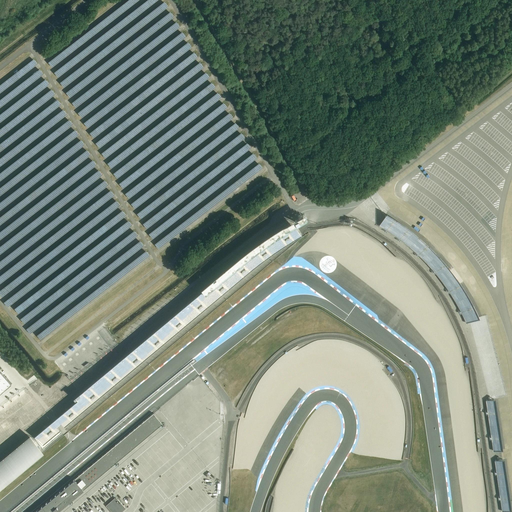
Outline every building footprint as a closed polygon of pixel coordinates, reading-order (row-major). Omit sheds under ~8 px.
[(140,0),(128,0),(48,63),(52,68),(140,0)] [(159,0),(147,0),(54,73),(58,79),(159,0)] [(168,7),(164,2),(59,83),(64,88),(168,7)] [(174,17),(170,11),(65,93),(70,98),(174,17)] [(181,27),(177,22),(72,103),(76,108),(181,27)] [(186,37),(182,32),(77,113),(82,118),(186,37)] [(192,47),(188,42),(83,123),(88,128),(192,47)] [(198,58),(193,53),(89,134),(93,139),(198,58)] [(0,93),(37,65),(33,59),(0,85),(0,93)] [(204,68),(200,62),(95,143),(100,149),(204,68)] [(0,109),(44,75),(40,70),(0,100),(0,109)] [(210,78),(206,72),(101,153),(106,159),(210,78)] [(0,123),(50,85),(45,80),(0,114),(0,123)] [(216,88),(212,83),(107,164),(111,169),(216,88)] [(0,138),(55,95),(51,90),(0,129),(0,138)] [(221,98),(217,93),(113,174),(117,180),(221,98)] [(0,152),(61,105),(57,100),(0,144),(0,152)] [(228,109),(224,103),(119,184),(123,190),(228,109)] [(0,167),(67,116),(63,110),(0,158),(0,167)] [(234,119),(229,113),(125,194),(129,200),(234,119)] [(0,182),(73,126),(69,120),(0,173),(0,182)] [(240,129),(236,124),(131,205),(135,210),(240,129)] [(0,197),(79,135),(75,130),(0,188),(0,197)] [(246,138),(242,133),(137,214),(141,219),(246,138)] [(0,211),(85,146),(81,140),(0,202),(0,211)] [(252,149),(247,143),(143,225),(147,230),(252,149)] [(0,226),(91,156),(87,151),(0,217),(0,226)] [(258,159),(254,153),(149,234),(153,240),(258,159)] [(0,241),(97,166),(93,160),(0,232),(0,241)] [(263,169),(259,163),(154,244),(159,250),(263,169)] [(0,255),(103,176),(99,171),(0,247),(0,255)] [(0,270),(109,186),(104,181),(0,261),(0,270)] [(0,285),(115,196),(110,191),(0,276),(0,285)] [(121,206),(116,201),(0,291),(0,295),(2,298),(121,206)] [(126,217),(122,211),(4,303),(8,309),(126,217)] [(385,213),(379,226),(385,230),(399,240),(418,255),(435,272),(448,290),(457,305),(466,323),(479,318),(474,306),(465,290),(451,271),(433,250),(410,230),(385,213)] [(132,227),(128,221),(14,309),(19,315),(132,227)] [(159,356),(156,352),(230,289),(266,260),(301,237),(295,228),(271,243),(252,258),(235,272),(217,286),(200,300),(183,314),(166,328),(148,342),(150,346),(134,359),(117,373),(99,387),(82,401),(66,414),(74,424),(90,411),(159,356)] [(139,237),(134,231),(20,320),(24,325),(139,237)] [(145,247),(140,241),(26,330),(31,335),(145,247)] [(150,257),(146,251),(37,336),(41,341),(150,257)] [(0,370),(0,394),(11,384),(0,370)] [(501,450),(494,400),(486,401),(494,451),(501,450)] [(52,511),(161,422),(153,413),(101,457),(42,507),(35,511),(52,511)] [(30,437),(0,461),(0,488),(43,453),(30,437)] [(495,462),(502,511),(511,511),(503,461),(495,462)] [(193,487),(198,492),(200,489),(202,490),(204,488),(198,481),(193,487)] [(116,498),(107,506),(111,511),(119,511),(125,508),(116,498)]
